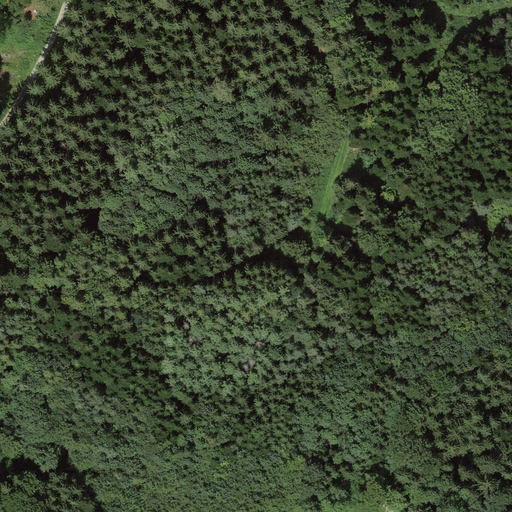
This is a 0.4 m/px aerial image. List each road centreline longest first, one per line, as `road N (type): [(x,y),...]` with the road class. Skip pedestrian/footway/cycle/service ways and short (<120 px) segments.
road 1 (track): [(250,0),(346,113),(316,232)]
road 2 (track): [(0,129),(56,32),(65,0)]
road 3 (track): [(374,0),(482,14),(511,8)]
